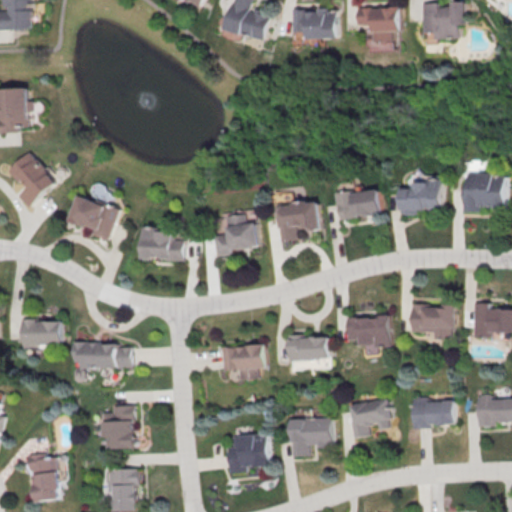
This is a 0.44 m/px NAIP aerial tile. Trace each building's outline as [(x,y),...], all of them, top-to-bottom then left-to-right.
[(7,0),(8,6),(11,6),(11,9),(0,9),(0,28),(37,28),(35,0),(7,0)] [(235,0),(227,27),(267,40),(275,13),(256,7),(255,10),(253,9),(255,0),(235,0)] [(423,1),(424,33),(436,33),(436,40),(469,39),(467,0),(456,1),(456,8),(441,9),(441,1),(423,1)] [(359,6),(360,24),(375,23),(375,40),(394,40),(394,31),(403,30),(402,5),(359,6)] [(293,7),(294,31),(309,31),(310,37),(340,36),(339,9),(330,9),(329,7),(321,7),(321,11),(309,11),(308,6),(293,7)] [(3,87),(30,86),(31,100),(35,100),(35,110),(31,110),(31,125),(22,125),(22,131),(3,132),(3,120),(0,120),(0,104),(3,104),(3,87)] [(31,150),(10,169),(21,182),(25,178),(32,186),(23,194),(32,205),(59,181),(31,150)] [(464,212),(464,171),(511,172),(510,206),(481,206),(481,212),(464,212)] [(403,187),(403,215),(418,215),(418,208),(442,209),(443,180),(417,180),(415,187),(403,187)] [(337,191),(341,218),(386,211),(382,184),(337,191)] [(81,194),(72,219),(96,229),(93,236),(110,242),(123,208),(108,202),(107,203),(81,194)] [(286,205),(281,211),(284,240),(300,238),(299,225),(305,224),(305,228),(311,227),(312,229),(324,227),(321,200),(311,202),(311,199),(294,201),(294,204),(286,205)] [(249,212),(250,222),(259,221),(262,244),(235,248),(235,252),(219,255),(216,234),(231,232),(229,215),(249,212)] [(144,224),(143,257),(154,258),(154,255),(161,256),(161,257),(169,257),(169,259),(186,260),(187,238),(179,238),(179,230),(163,229),(163,225),(144,224)] [(475,301),(474,337),(493,337),(493,331),(511,331),(511,308),(510,308),(510,305),(499,305),(499,308),(493,307),(493,301),(475,301)] [(415,302),(414,331),(435,331),(435,338),(453,338),(453,327),(457,327),(457,303),(445,303),(445,307),(428,306),(428,303),(415,302)] [(348,316),(350,339),(361,338),(362,344),(377,343),(377,346),(393,345),(391,314),(384,315),(384,317),(375,318),(374,316),(363,317),(363,315),(348,316)] [(23,318),(24,347),(41,346),(41,343),(65,343),(64,319),(40,320),(40,317),(23,318)] [(291,334),(291,354),(292,360),(317,359),(317,358),(332,357),(331,336),(319,337),(319,335),(308,335),(308,333),(291,334)] [(75,340),(76,361),(81,360),(81,367),(134,365),(134,346),(121,346),(120,342),(105,343),(105,340),(92,341),(92,340),(75,340)] [(225,346),(227,370),(243,368),(243,379),(262,377),(261,368),(270,367),(268,343),(249,344),(249,346),(238,347),(238,345),(225,346)] [(478,393),(479,425),(497,425),(497,420),(502,420),(502,422),(511,421),(511,397),(496,398),(496,393),(478,393)] [(352,403),(356,419),(352,420),(356,440),(373,436),(371,425),(376,424),(375,422),(380,421),(382,428),(399,424),(392,394),(352,403)] [(414,395),(415,427),(432,426),(432,423),(439,423),(439,425),(449,425),(449,423),(457,422),(456,399),(433,399),(433,395),(414,395)] [(115,405),(115,411),(104,411),(105,436),(109,435),(109,447),(138,446),(138,428),(136,428),(135,421),(138,421),(137,404),(115,405)] [(293,418),(294,443),(295,455),(311,455),(311,443),(315,443),(318,443),(318,447),(336,446),(335,416),(293,418)] [(236,446),(235,435),(270,432),(274,464),(255,466),(255,464),(248,465),(249,471),(231,473),(229,447),(236,446)] [(30,454),(33,475),(37,474),(38,482),(36,483),(39,501),(62,498),(61,488),(62,488),(58,456),(49,457),(48,451),(30,454)] [(112,467),(112,471),(110,471),(111,483),(116,483),(117,500),(115,500),(115,511),(139,510),(138,500),(140,500),(140,491),(138,491),(138,485),(142,485),(142,466),(112,467)]
